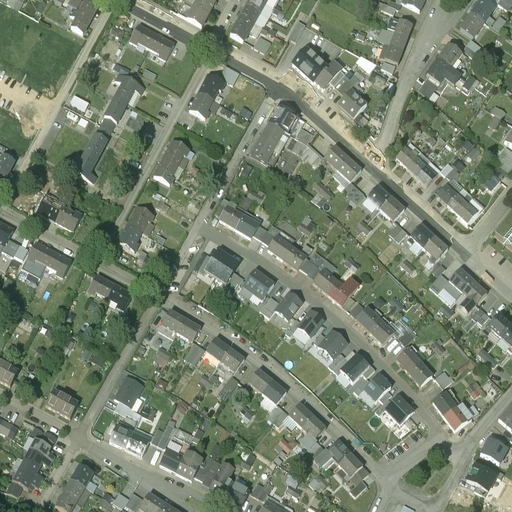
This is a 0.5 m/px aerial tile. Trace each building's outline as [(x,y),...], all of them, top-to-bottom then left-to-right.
[(22,5),(12,0),(9,0),(7,6),(10,8),(10,9),(17,13),(22,5)] [(84,6),(72,0),(69,6),(57,0),(51,0),(50,3),(65,11),(67,7),(72,10),(70,14),(89,24),(96,11),(84,5),(84,6)] [(216,0),(198,0),(195,6),(210,13),(216,0)] [(264,6),(253,0),(251,0),(246,9),(259,16),(264,6)] [(421,0),(412,0),(412,1),(411,0),(407,8),(418,14),(425,2),(421,0)] [(43,1),(37,11),(40,12),(38,15),(41,16),(48,4),(43,1)] [(494,10),(481,1),(470,16),(483,25),(494,10)] [(210,13),(195,6),(192,11),(183,6),(177,17),(201,30),(210,13)] [(395,12),(384,7),(381,13),(393,18),(395,12)] [(259,16),(246,9),(240,19),(253,26),(259,16)] [(89,24),(70,14),(68,18),(75,22),(70,31),(82,37),(89,24)] [(483,25),(470,16),(460,31),(472,40),(483,25)] [(253,26),(240,19),(234,30),(247,37),(253,26)] [(411,29),(391,21),(390,24),(387,26),(388,28),(387,31),(387,32),(395,34),(394,36),(396,37),(406,41),(411,29)] [(156,38),(138,28),(129,44),(136,48),(134,52),(144,57),(148,51),(156,38)] [(118,32),(113,29),(110,34),(115,38),(118,32)] [(509,35),(504,32),(500,37),(505,41),(509,35)] [(263,55),(268,43),(257,37),(251,49),(263,55)] [(406,41),(396,37),(394,42),(392,41),(389,49),(391,50),(402,54),(406,41)] [(505,41),(500,37),(496,43),(501,47),(505,41)] [(174,47),(156,38),(148,51),(159,57),(158,59),(165,63),(174,47)] [(471,58),(477,47),(469,42),(463,53),(471,58)] [(460,57),(448,48),(437,62),(454,75),(460,66),(456,63),(460,57)] [(402,54),(391,50),(389,55),(387,54),(384,62),(397,67),(402,54)] [(327,71),(306,52),(293,68),(313,86),(314,86),(327,71)] [(368,75),(374,68),(359,56),(353,64),(368,75)] [(454,75),(437,62),(426,77),(439,86),(443,81),(453,88),(460,79),(454,75)] [(395,69),(384,65),(381,71),(392,77),(395,69)] [(327,71),(314,86),(323,94),(329,87),(340,75),(331,67),(327,71)] [(340,75),(329,87),(333,90),(334,89),(344,78),(340,75)] [(382,86),(385,82),(376,75),(373,80),(382,86)] [(125,81),(118,77),(115,83),(122,87),(114,100),(126,107),(133,93),(140,97),(143,91),(136,87),(137,87),(125,81)] [(344,78),(334,89),(345,99),(350,94),(360,83),(354,77),(349,83),(344,78)] [(208,78),(198,96),(212,103),(218,92),(220,94),(224,86),(208,78)] [(475,82),(470,78),(466,83),(471,87),(475,82)] [(427,81),(418,94),(427,103),(437,89),(427,81)] [(471,87),(466,83),(462,89),(467,93),(471,87)] [(345,99),(337,108),(353,123),(366,109),(350,94),(345,99)] [(212,103),(198,96),(189,114),(205,122),(208,115),(206,114),(212,103)] [(82,112),(86,104),(70,97),(67,105),(82,112)] [(114,100),(104,120),(105,120),(101,129),(110,134),(115,125),(116,126),(126,107),(114,100)] [(299,122),(278,110),(268,127),(289,139),(299,122)] [(504,116),(498,112),(494,118),(500,122),(504,116)] [(500,122),(494,118),(490,124),(496,128),(500,122)] [(289,139),(268,127),(250,159),(271,170),(289,139)] [(95,137),(84,157),(96,163),(106,143),(105,143),(110,134),(101,129),(96,138),(95,137)] [(306,135),(300,145),(306,148),(312,138),(306,135)] [(188,153),(172,144),(163,162),(176,169),(177,169),(182,172),(188,161),(184,159),(188,153)] [(511,155),(503,149),(493,163),(499,167),(494,173),(502,180),(511,166),(511,155)] [(347,162),(334,150),(323,162),(336,174),(347,162)] [(412,154),(410,156),(404,151),(395,161),(406,171),(415,161),(417,159),(412,154)] [(84,157),(77,170),(70,166),(67,172),(74,176),(85,182),(86,182),(93,186),(96,180),(89,176),(96,163),(84,157)] [(14,164),(2,158),(0,161),(0,173),(7,177),(14,164)] [(415,161),(406,171),(416,180),(425,170),(427,168),(422,163),(420,165),(415,161)] [(163,162),(153,180),(169,188),(173,181),(171,180),(176,169),(163,162)] [(360,173),(347,162),(336,174),(349,186),(360,173)] [(243,177),(248,168),(244,166),(239,175),(243,177)] [(447,166),(440,175),(445,180),(445,179),(453,171),(447,166)] [(431,175),(425,170),(416,180),(426,189),(434,180),(430,177),(431,175)] [(453,171),(445,179),(451,184),(458,176),(453,171)] [(85,185),(80,182),(77,187),(83,190),(85,185)] [(323,189),(318,184),(313,189),(318,194),(323,189)] [(449,185),(436,199),(447,208),(456,198),(459,194),(449,185)] [(323,189),(318,194),(323,198),(328,193),(323,189)] [(390,201),(377,189),(366,201),(379,213),(390,201)] [(256,197),(251,193),(247,199),(253,202),(256,197)] [(262,200),(256,197),(253,202),(258,206),(262,200)] [(456,198),(447,208),(456,217),(464,208),(460,205),(462,204),(456,198)] [(53,203),(46,199),(37,215),(55,225),(62,211),(52,205),(53,203)] [(404,213),(390,201),(379,213),(393,225),(404,213)] [(163,206),(159,203),(155,210),(162,214),(166,207),(163,206)] [(221,221),(219,224),(235,233),(243,220),(233,214),(236,210),(229,206),(221,221)] [(221,207),(215,217),(221,221),(227,210),(221,207)] [(464,208),(456,217),(467,227),(475,218),(470,214),(472,213),(465,207),(464,208)] [(153,219),(137,210),(127,228),(141,235),(147,238),(153,228),(149,225),(153,219)] [(73,217),(62,211),(55,225),(73,234),(81,219),(74,215),(73,217)] [(511,216),(495,237),(511,251),(511,216)] [(258,229),(243,220),(235,233),(250,242),(252,239),(258,229)] [(361,223),(357,229),(362,233),(366,228),(361,223)] [(301,225),(297,231),(302,234),(306,229),(301,225)] [(12,234),(0,226),(0,247),(4,249),(12,234)] [(387,235),(397,244),(405,235),(395,226),(387,235)] [(127,228),(118,246),(133,254),(137,247),(135,246),(141,235),(127,228)] [(366,228),(362,233),(366,237),(371,232),(366,228)] [(434,240),(421,228),(410,240),(423,252),(434,240)] [(267,234),(258,229),(252,239),(261,244),(267,234)] [(312,233),(306,229),(302,234),(308,238),(312,233)] [(276,240),(267,234),(261,244),(269,250),(276,240)] [(291,251),(276,240),(269,250),(267,253),(282,264),(291,251)] [(447,252),(434,240),(423,252),(436,264),(447,252)] [(157,245),(151,242),(147,249),(153,252),(157,245)] [(53,255),(35,246),(27,262),(34,266),(35,263),(46,269),(53,255)] [(299,256),(291,251),(282,264),(297,274),(299,271),(306,261),(312,253),(305,248),(299,256)] [(215,281),(228,261),(218,254),(213,262),(204,275),(205,275),(215,281)] [(71,265),(53,255),(46,269),(43,275),(54,280),(55,277),(62,281),(71,265)] [(309,263),(306,261),(299,271),(307,277),(321,259),(315,255),(309,263)] [(204,275),(213,262),(207,258),(198,274),(203,278),(205,275),(204,275)] [(307,277),(306,278),(314,284),(323,274),(319,271),(325,263),(321,259),(307,277)] [(228,261),(215,281),(224,287),(224,288),(232,276),(238,267),(228,261)] [(349,261),(344,266),(349,270),(354,265),(349,261)] [(19,267),(12,263),(10,267),(17,271),(19,267)] [(404,263),(400,268),(405,272),(409,267),(404,263)] [(354,265),(349,270),(355,275),(359,269),(354,265)] [(409,267),(405,272),(410,277),(414,272),(409,267)] [(459,272),(448,285),(461,297),(472,284),(459,272)] [(242,290),(252,297),(264,281),(254,274),(242,290)] [(337,286),(323,274),(314,284),(313,286),(327,298),(337,286)] [(237,279),(232,276),(224,288),(224,287),(222,290),(228,294),(237,279)] [(114,288),(96,279),(88,294),(95,298),(96,296),(107,302),(114,288)] [(243,282),(237,279),(228,294),(233,297),(243,282)] [(337,286),(327,298),(341,309),(349,300),(359,288),(350,280),(342,290),(337,286)] [(273,288),(264,281),(252,297),(262,304),(273,288)] [(472,284),(461,297),(467,302),(463,306),(460,310),(467,316),(474,308),(475,308),(486,296),(472,284)] [(132,298),(114,288),(107,302),(117,308),(116,310),(123,314),(132,298)] [(37,290),(36,290),(33,296),(38,299),(41,293),(37,290)] [(287,323),(301,306),(288,296),(280,308),(275,314),(287,323)] [(461,297),(457,301),(463,306),(467,302),(461,297)] [(275,304),(270,300),(259,314),(264,318),(275,304)] [(354,305),(349,300),(341,309),(346,314),(354,305)] [(394,300),(389,305),(394,310),(398,305),(394,300)] [(96,307),(90,304),(88,310),(93,312),(96,307)] [(275,304),(264,318),(269,322),(275,314),(280,308),(275,304)] [(398,305),(394,310),(398,315),(403,310),(398,305)] [(357,306),(349,316),(354,321),(363,312),(357,306)] [(102,310),(96,307),(93,312),(99,316),(102,310)] [(443,307),(439,312),(443,317),(448,311),(443,307)] [(367,311),(356,323),(369,335),(380,324),(367,311)] [(453,316),(448,311),(443,317),(448,321),(453,316)] [(479,311),(471,320),(476,324),(477,324),(484,316),(479,311)] [(310,341),(323,323),(310,313),(300,326),(297,331),(310,341)] [(184,323),(169,314),(161,328),(176,337),(184,323)] [(484,316),(477,324),(481,328),(489,320),(484,316)] [(498,317),(483,334),(487,338),(491,333),(500,341),(511,329),(498,317)] [(200,332),(184,323),(176,337),(191,346),(200,332)] [(297,331),(300,326),(296,323),(285,337),(290,340),(297,331)] [(393,337),(380,324),(369,335),(382,348),(393,337)] [(511,329),(500,341),(511,351),(511,329)] [(347,346),(332,333),(325,341),(318,350),(332,362),(347,346)] [(318,350),(325,341),(321,337),(313,346),(318,350)] [(215,342),(205,355),(220,366),(229,352),(215,342)] [(435,343),(430,348),(434,353),(439,348),(435,343)] [(194,347),(184,362),(189,365),(199,350),(194,347)] [(439,348),(434,353),(439,358),(444,353),(439,348)] [(80,358),(87,362),(91,353),(84,349),(80,358)] [(199,350),(189,365),(194,368),(204,353),(199,350)] [(166,354),(160,351),(157,357),(162,360),(166,354)] [(482,351),(477,357),(482,361),(487,356),(482,351)] [(244,362),(229,352),(220,366),(234,376),(244,362)] [(407,352),(395,363),(407,376),(419,366),(407,352)] [(94,354),(89,362),(99,368),(104,360),(94,354)] [(172,358),(166,354),(162,360),(168,364),(172,358)] [(332,373),(344,361),(340,356),(327,369),(332,373)] [(492,360),(487,356),(482,361),(487,365),(492,360)] [(362,377),(369,370),(368,370),(356,358),(349,365),(339,374),(341,375),(352,387),(362,377)] [(337,379),(341,375),(339,374),(349,365),(344,361),(332,373),(337,379)] [(0,364),(0,384),(10,390),(18,374),(0,364)] [(419,366),(407,376),(419,390),(431,380),(419,366)] [(370,368),(368,370),(369,370),(362,377),(366,382),(374,373),(370,368)] [(258,373),(248,386),(261,397),(272,384),(258,373)] [(439,390),(450,383),(443,373),(433,380),(439,390)] [(203,378),(199,384),(204,387),(208,382),(203,378)] [(390,391),(378,378),(370,386),(363,393),(375,406),(378,402),(387,394),(390,391)] [(126,380),(114,402),(130,411),(142,389),(126,380)] [(218,394),(224,399),(236,385),(230,380),(218,394)] [(214,386),(208,382),(204,387),(210,391),(214,386)] [(370,386),(366,382),(353,394),(357,399),(363,393),(370,386)] [(286,396),(272,384),(261,397),(275,408),(286,396)] [(471,387),(466,391),(470,396),(475,392),(471,387)] [(475,392),(470,396),(474,402),(479,398),(475,392)] [(78,406),(53,393),(45,409),(69,422),(78,406)] [(391,398),(387,394),(378,402),(383,407),(387,402),(391,398)] [(445,396),(432,406),(443,420),(455,411),(445,396)] [(412,416),(397,401),(391,407),(384,414),(399,428),(412,416)] [(391,407),(387,402),(383,407),(374,415),(379,419),(384,414),(391,407)] [(299,407),(288,419),(301,431),(312,419),(299,407)] [(244,408),(239,414),(245,418),(249,413),(244,408)] [(455,411),(443,420),(454,435),(470,422),(460,408),(455,411)] [(511,411),(509,409),(498,423),(510,434),(511,431),(511,411)] [(149,415),(143,412),(140,419),(146,421),(149,415)] [(254,417),(249,413),(245,418),(250,422),(254,417)] [(282,415),(273,426),(278,430),(287,420),(282,415)] [(312,419),(301,431),(307,437),(299,446),(307,453),(315,445),(314,443),(325,431),(312,419)] [(7,426),(2,436),(7,439),(13,428),(7,426)] [(163,436),(157,449),(164,452),(174,430),(168,427),(163,436)] [(18,431),(13,428),(7,439),(12,442),(18,431)] [(132,437),(116,429),(109,445),(125,453),(132,437)] [(157,432),(151,445),(157,449),(163,436),(157,432)] [(56,440),(45,435),(43,440),(53,445),(56,440)] [(132,437),(125,453),(141,460),(148,444),(132,437)] [(200,440),(195,437),(192,443),(197,446),(200,440)] [(487,442),(502,450),(504,444),(490,437),(487,442)] [(53,445),(43,440),(40,445),(50,450),(53,445)] [(189,448),(173,440),(167,453),(159,469),(175,477),(186,454),(189,448)] [(282,441),(278,446),(283,451),(287,446),(282,441)] [(40,445),(35,442),(29,453),(52,465),(55,460),(47,456),(50,450),(40,445)] [(479,458),(498,468),(507,452),(502,450),(487,442),(479,458)] [(338,444),(326,455),(325,453),(316,462),(313,465),(320,472),(325,472),(334,464),(338,468),(350,457),(338,444)] [(315,445),(307,453),(312,458),(320,449),(315,445)] [(292,450),(287,446),(283,451),(287,456),(292,450)] [(320,449),(312,458),(316,462),(325,454),(320,449)] [(52,465),(29,453),(23,463),(39,472),(42,466),(49,470),(52,465)] [(199,461),(186,454),(175,477),(191,485),(199,469),(196,467),(199,461)] [(368,477),(350,457),(338,468),(356,488),(361,484),(368,477)] [(202,471),(201,470),(195,481),(202,485),(208,474),(214,464),(208,460),(202,471)] [(245,463),(240,460),(236,466),(242,469),(245,463)] [(39,472),(23,463),(17,474),(40,486),(43,481),(36,477),(39,472)] [(251,467),(245,463),(242,469),(248,473),(251,467)] [(214,464),(208,474),(214,478),(220,467),(214,464)] [(93,476),(79,468),(70,483),(89,494),(98,479),(93,476)] [(223,468),(208,494),(224,502),(232,487),(227,484),(233,473),(223,468)] [(476,489),(487,494),(495,480),(484,474),(474,468),(466,483),(476,489)] [(495,480),(500,483),(503,477),(487,469),(484,474),(495,480)] [(40,486),(17,474),(12,484),(22,490),(27,493),(30,487),(37,491),(40,486)] [(319,477),(314,482),(318,487),(323,482),(319,477)] [(328,487),(323,482),(318,487),(323,492),(328,487)] [(70,483),(55,510),(58,511),(72,511),(75,507),(80,510),(89,494),(70,483)] [(22,490),(12,484),(9,489),(19,495),(22,490)] [(356,488),(349,495),(354,500),(366,489),(361,484),(356,488)] [(248,495),(232,487),(224,502),(240,511),(248,495)] [(289,488),(286,494),(291,497),(295,492),(289,488)] [(19,495),(9,489),(5,496),(17,500),(19,495)] [(487,494),(476,489),(473,494),(484,500),(487,494)] [(295,492),(291,497),(297,501),(301,495),(295,492)] [(111,499),(105,496),(102,501),(107,505),(111,499)] [(128,503),(119,496),(112,506),(121,511),(127,505),(128,503)] [(142,503),(132,496),(128,503),(127,505),(137,511),(142,503)] [(148,498),(139,511),(160,511),(163,507),(148,498)] [(107,505),(102,501),(98,507),(104,510),(107,505)]
